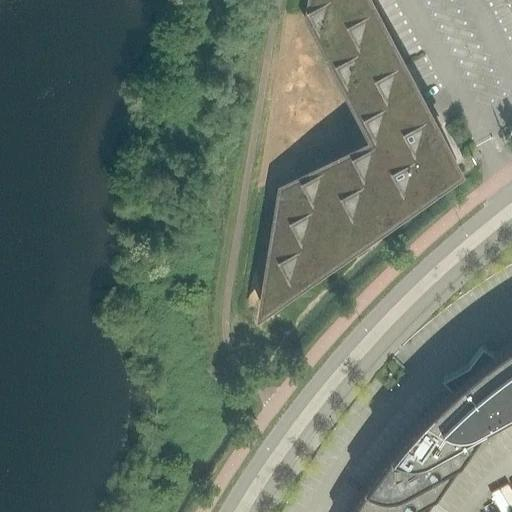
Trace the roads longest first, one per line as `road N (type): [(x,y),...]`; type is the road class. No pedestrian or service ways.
road 1 (secondary): [(511,193),(400,283),(318,376),(227,511)]
road 2 (secondary): [(261,511),(339,397),(411,317),(511,231)]
